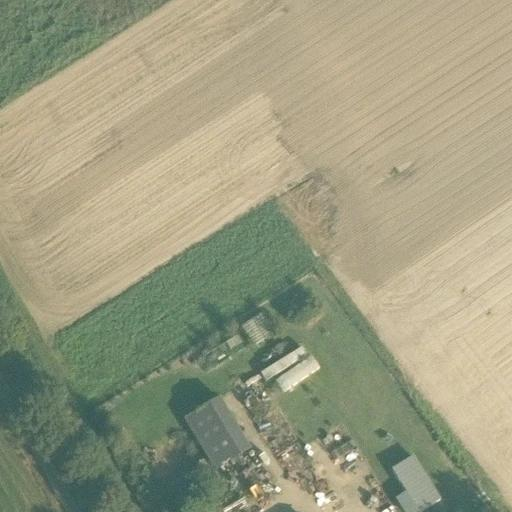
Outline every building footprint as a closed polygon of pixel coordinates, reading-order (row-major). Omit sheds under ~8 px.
[(264,314),(243,327),(254,345),(276,332),(264,314)] [(262,374),(268,384),(276,379),(285,393),(321,371),(306,347),(262,374)] [(186,419),(215,474),(255,453),(225,398),(186,419)] [(344,424),(316,439),(326,458),(332,454),(351,489),(372,477),(344,424)] [(392,469),(403,493),(398,495),(405,511),(424,511),(439,505),(417,457),(392,469)]
